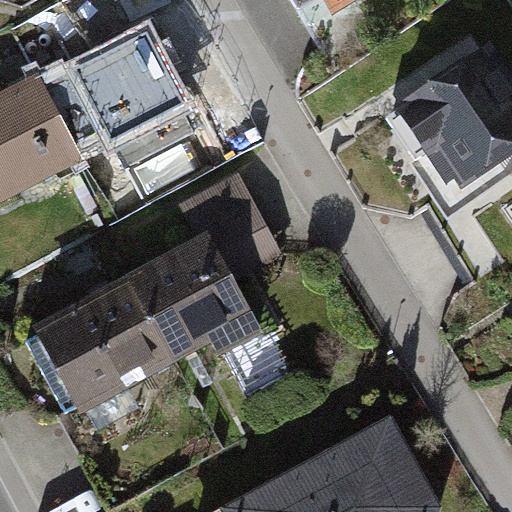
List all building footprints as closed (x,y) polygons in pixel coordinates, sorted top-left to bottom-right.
[(298,0),(317,29),(361,0),(298,0)] [(34,73),(83,164),(185,110),(138,20),(34,73)] [(511,99),(478,51),(386,115),(444,198),(511,150),(511,99)] [(34,73),(0,90),(0,208),(83,164),(34,73)] [(125,280),(173,375),(251,333),(228,289),(286,260),(255,202),(193,234),(199,245),(125,280)] [(125,280),(21,332),(69,427),(173,375),(125,280)] [(433,511),(392,426),(239,511),(433,511)]
